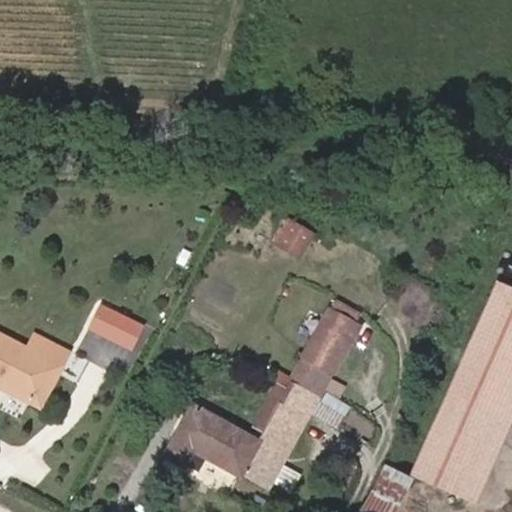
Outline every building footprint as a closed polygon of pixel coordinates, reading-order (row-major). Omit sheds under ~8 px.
[(289,215),(275,243),(305,258),(319,230),(289,215)] [(511,284),(495,278),(418,478),(487,505),(511,441),(511,284)] [(249,437),(192,406),(165,456),(184,466),(194,449),(240,476),(242,472),(269,487),(330,374),(332,375),(357,327),(351,323),(356,312),(340,303),(335,314),(328,310),(286,390),(276,385),(249,437)] [(0,385),(39,406),(58,368),(27,352),(0,337),(0,385)] [(35,337),(27,352),(58,368),(66,353),(35,337)] [(399,511),(415,484),(417,478),(389,464),(363,511),(399,511)]
